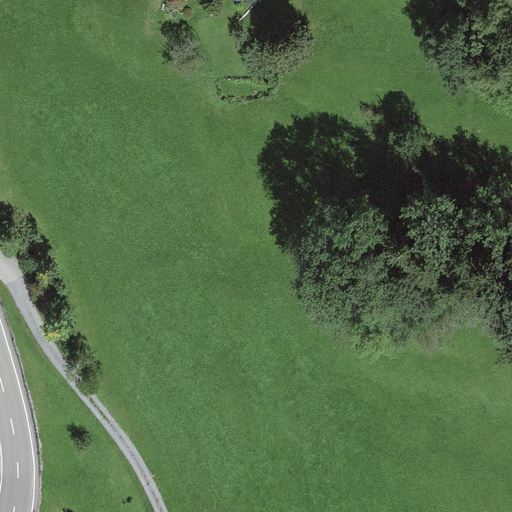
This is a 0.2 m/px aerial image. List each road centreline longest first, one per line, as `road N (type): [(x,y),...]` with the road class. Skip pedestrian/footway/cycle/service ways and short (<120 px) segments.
road 1 (track): [(160,511),(134,459),(40,336),(0,267)]
road 2 (tertiary): [(0,373),(18,462),(14,511)]
